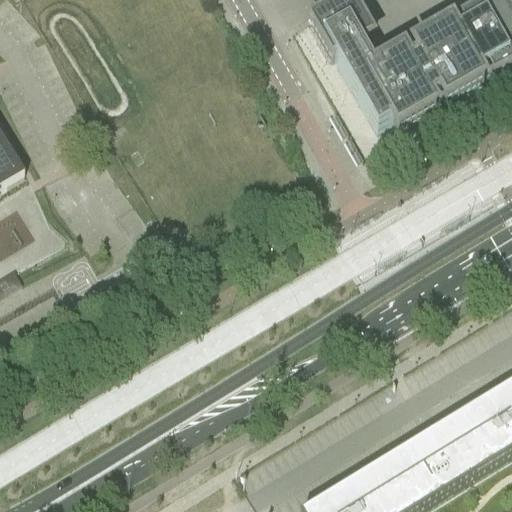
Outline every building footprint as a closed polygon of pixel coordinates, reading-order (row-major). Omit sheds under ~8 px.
[(487,77),(461,32),(451,38),(449,35),(411,57),(413,60),(403,65),(401,62),(373,78),(372,76),(374,75),(370,68),(368,69),(358,52),(370,45),(348,7),(308,30),(330,68),(333,66),(376,141),(391,132),(395,140),(434,118),(429,111),(439,105),(444,113),(482,91),(477,83),(487,77)] [(459,29),(461,32),(487,77),(492,85),(511,73),(511,32),(498,7),(459,29)] [(0,197),(23,184),(0,146),(0,197)] [(175,255),(154,268),(160,278),(181,265),(175,255)] [(12,278),(0,285),(0,304),(20,292),(12,278)] [(431,511),(511,462),(511,394),(320,511),(431,511)]
